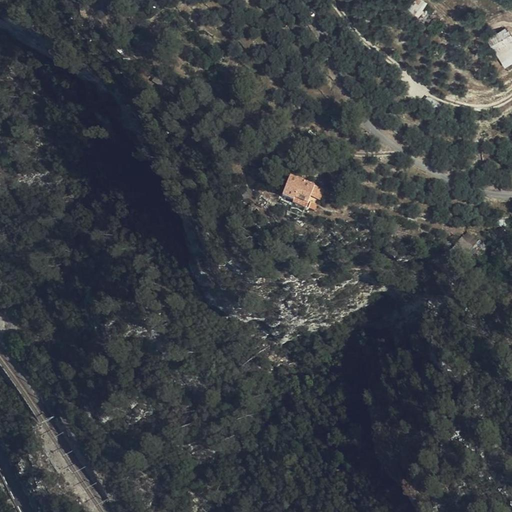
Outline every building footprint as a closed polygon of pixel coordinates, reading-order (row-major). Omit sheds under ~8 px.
[(422,0),(415,0),(409,11),(418,17),(427,2),(422,0)] [(499,36),(510,64),(511,62),(511,32),(505,32),(499,36)] [(156,66),(151,72),(171,89),(178,81),(176,78),(177,76),(172,71),(168,75),(156,66)] [(311,200),(317,184),(292,173),(285,193),(296,198),(297,194),(311,200)] [(309,206),(311,200),(297,194),(296,198),(294,201),(309,206)] [(466,231),(453,247),(464,256),(477,240),(466,231)]
